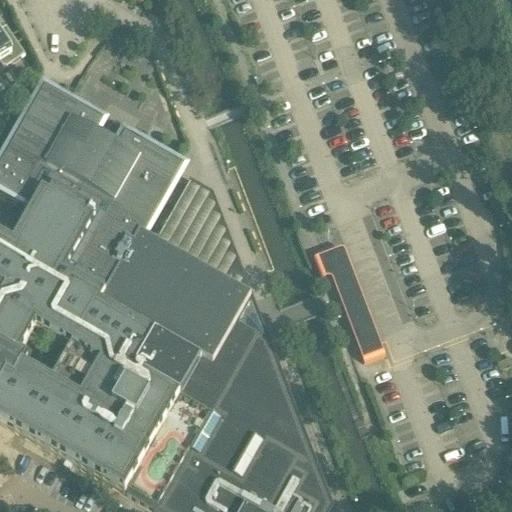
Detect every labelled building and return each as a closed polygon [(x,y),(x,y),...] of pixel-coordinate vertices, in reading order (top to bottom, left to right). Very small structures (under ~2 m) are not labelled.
[(0,63),(11,56),(0,41),(0,32),(3,31),(0,26),(0,63)] [(0,426),(79,472),(126,499),(130,501),(131,499),(136,502),(134,504),(138,506),(139,504),(144,507),(143,509),(147,511),(148,509),(153,511),(332,511),(334,510),(324,485),(323,486),(321,481),(322,481),(319,472),(317,472),(312,459),(314,458),(299,420),(298,421),(292,407),(294,407),(286,388),(285,389),(284,385),(285,385),(277,365),(276,365),(275,362),(276,361),(274,357),(273,357),(270,349),(271,349),(268,342),(254,304),(248,306),(156,247),(145,241),(180,179),(176,167),(124,137),(120,144),(100,133),(104,126),(51,96),(39,99),(0,167),(0,195),(15,204),(32,214),(15,242),(12,248),(0,240),(0,426)] [(11,115),(4,105),(0,108),(0,117),(3,121),(11,115)] [(199,189),(198,189),(191,185),(156,247),(248,306),(254,304),(249,291),(247,291),(245,284),(246,284),(244,279),(243,280),(242,277),(243,276),(242,272),(240,272),(238,268),(240,267),(233,251),(232,252),(229,245),(231,245),(228,237),(227,237),(220,221),(221,220),(213,197),(205,193),(204,194),(198,191),(199,189)] [(79,487),(89,492),(93,484),(83,479),(79,487)]
